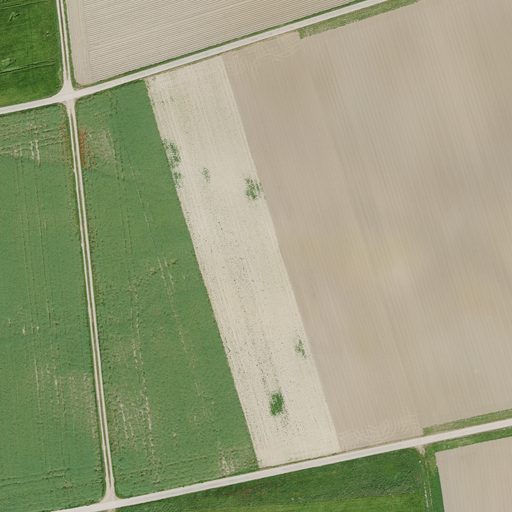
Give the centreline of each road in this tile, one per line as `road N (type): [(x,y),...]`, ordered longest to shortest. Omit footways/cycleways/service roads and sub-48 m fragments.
road 1 (track): [(69,511),(511,423)]
road 2 (track): [(0,109),(374,0)]
